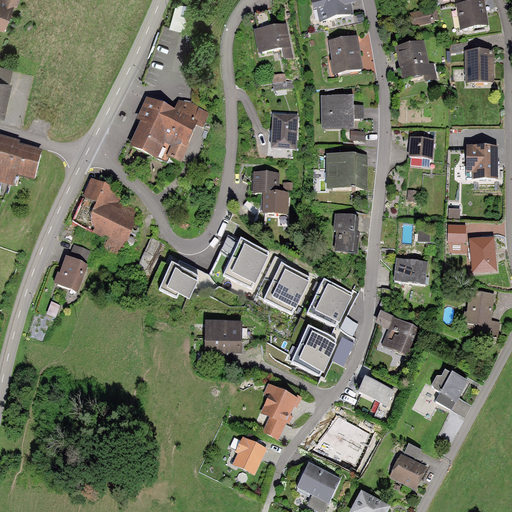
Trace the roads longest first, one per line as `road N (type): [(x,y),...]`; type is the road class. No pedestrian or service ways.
road 1 (residential): [(366,0),(384,104),(369,314),(356,362),(330,402)]
road 2 (residential): [(246,0),(226,44),(228,180),(203,243),(171,240),(135,185),(84,156)]
road 3 (tertiary): [(0,391),(46,237),(84,156)]
road 4 (residential): [(421,511),(511,339)]
road 5 (tertiary): [(84,156),(161,0)]
road 6 (residential): [(330,402),(279,469),(264,511)]
